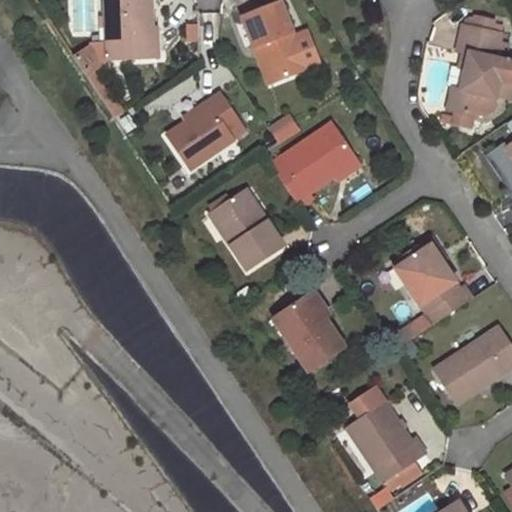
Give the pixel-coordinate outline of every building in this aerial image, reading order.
[(103,30),(104,58),(143,57),(142,28),(149,28),(148,0),(102,0),(103,15),(103,30)] [(305,73),(278,0),(271,0),(237,12),(251,51),(258,49),(271,85),(305,73)] [(457,48),(467,50),(460,84),(453,82),(448,106),(456,108),(473,110),(476,111),(477,107),(485,109),(494,102),(496,91),(500,73),(511,75),(511,54),(505,53),(509,38),(498,36),(500,27),(491,25),(493,15),(474,11),(474,14),(469,13),(465,17),(464,22),(462,22),(457,48)] [(155,56),(154,28),(149,28),(142,28),(143,57),(155,56)] [(88,46),(71,57),(84,76),(101,65),(88,46)] [(511,75),(500,73),(496,91),(510,94),(511,84),(511,75)] [(206,109),(162,138),(187,174),(230,144),(224,136),(238,126),(216,94),(203,104),(206,109)] [(471,122),(473,110),(456,108),(454,120),(471,122)] [(302,192),(349,161),(321,121),(266,159),(296,204),(305,197),(302,192)] [(511,144),(498,155),(511,175),(511,144)] [(262,219),(241,189),(236,193),(235,194),(256,223),(262,219)] [(281,246),(262,219),(256,223),(235,194),(204,215),(243,271),(281,246)] [(448,288),(418,245),(387,267),(430,328),(468,303),(455,283),(448,288)] [(323,311),(307,288),(298,295),(313,318),(318,315),(323,311)] [(338,344),(318,315),(313,318),(298,295),(266,317),(302,369),(338,344)] [(401,348),(421,334),(412,322),(392,335),(401,348)] [(453,403),(511,362),(511,353),(493,326),(430,370),(453,403)] [(384,481),(421,457),(410,442),(404,446),(378,409),(347,428),(384,481)]
